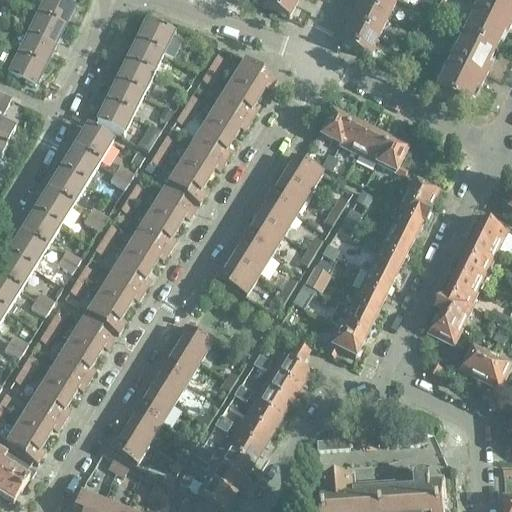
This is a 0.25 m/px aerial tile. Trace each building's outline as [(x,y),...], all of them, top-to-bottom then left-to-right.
[(65,28),(75,7),(60,0),(45,0),(38,15),(65,28)] [(289,21),(298,2),(294,0),(265,0),(262,8),(289,21)] [(386,22),(396,3),(389,0),(363,0),(359,9),(386,22)] [(511,0),(482,0),(477,10),(511,27),(511,24),(511,0)] [(377,41),(386,22),(359,9),(350,28),(377,41)] [(506,36),(511,27),(477,10),(463,38),(494,53),(502,36),(506,36)] [(55,48),(65,28),(38,15),(28,35),(55,48)] [(163,59),(173,38),(147,24),(136,45),(163,59)] [(367,60),(377,41),(350,28),(341,47),(367,60)] [(45,68),(55,48),(28,35),(18,55),(45,68)] [(486,70),(494,53),(463,38),(450,66),(483,82),(488,73),(486,70)] [(153,79),(163,59),(136,45),(126,65),(153,79)] [(35,89),(45,68),(18,55),(8,76),(35,89)] [(216,76),(224,63),(217,59),(209,71),(216,76)] [(276,84),(245,64),(232,86),(258,102),(265,90),(270,93),(276,84)] [(143,99),(153,79),(126,65),(117,86),(143,99)] [(479,91),(483,82),(450,66),(436,94),(466,109),(475,92),(479,91)] [(208,88),(216,76),(209,71),(201,84),(208,88)] [(133,119),(143,99),(117,86),(107,106),(133,119)] [(250,114),(258,102),(232,86),(219,106),(250,125),(255,117),(250,114)] [(0,114),(4,117),(11,102),(4,98),(0,105),(0,114)] [(190,116),(198,104),(191,99),(183,112),(190,116)] [(123,140),(133,119),(107,106),(96,126),(123,140)] [(250,125),(219,106),(207,127),(232,143),(240,131),(245,134),(250,125)] [(183,129),(190,116),(183,112),(176,125),(183,129)] [(339,149),(350,126),(332,117),(321,140),(339,149)] [(0,159),(1,160),(15,133),(0,126),(0,159)] [(357,158),(368,135),(350,126),(339,149),(357,158)] [(225,155),(232,143),(207,127),(194,147),(225,166),(230,158),(225,155)] [(99,167),(113,145),(88,130),(74,151),(99,167)] [(376,167),(387,144),(368,135),(357,158),(376,167)] [(165,157),(173,145),(166,140),(158,153),(165,157)] [(397,171),(406,154),(387,144),(376,167),(395,176),(397,171)] [(225,166),(194,147),(181,167),(207,183),(215,171),(220,175),(225,166)] [(432,162),(436,152),(431,150),(426,159),(432,162)] [(86,188),(99,167),(74,151),(61,173),(86,188)] [(157,170),(165,157),(158,153),(150,165),(157,170)] [(309,198),(322,177),(291,158),(285,167),(290,170),(283,182),(309,198)] [(337,164),(333,161),(329,159),(326,164),(334,169),(337,164)] [(334,169),(326,164),(323,169),(331,174),(334,169)] [(200,196),(207,183),(181,167),(168,189),(199,208),(205,199),(200,196)] [(133,179),(118,170),(114,177),(128,186),(133,179)] [(404,181),(406,175),(397,171),(395,176),(404,181)] [(73,210),(86,188),(61,173),(48,194),(73,210)] [(128,186),(114,177),(110,184),(124,193),(128,186)] [(296,219),(309,198),(283,182),(275,195),(270,191),(265,200),(296,219)] [(427,213),(437,194),(414,183),(405,201),(427,213)] [(135,205),(143,193),(136,188),(128,201),(135,205)] [(60,231),(73,210),(48,194),(34,215),(60,231)] [(195,214),(164,195),(151,216),(177,232),(184,220),(189,223),(195,214)] [(361,208),(366,200),(361,197),(356,205),(361,208)] [(283,239),(296,219),(265,200),(260,208),(265,211),(257,223),(283,239)] [(366,212),(372,203),(366,200),(361,208),(366,212)] [(127,218),(135,205),(128,201),(120,213),(127,218)] [(340,218),(347,205),(340,201),(333,213),(340,218)] [(424,229),(431,214),(427,213),(405,201),(395,220),(396,221),(419,232),(421,228),(424,229)] [(511,212),(511,205),(505,202),(502,207),(511,212)] [(107,221),(92,212),(88,219),(102,228),(107,221)] [(332,230),(340,218),(333,213),(325,226),(332,230)] [(350,226),(356,217),(351,214),(345,223),(350,226)] [(46,252),(60,231),(34,215),(21,236),(46,252)] [(169,244),(177,232),(151,216),(138,236),(169,255),(175,247),(169,244)] [(356,229),(361,220),(356,217),(350,226),(356,229)] [(102,228),(88,219),(83,226),(98,235),(102,228)] [(498,255),(510,230),(488,219),(475,244),(498,255)] [(410,250),(417,235),(419,232),(396,221),(387,239),(410,250)] [(271,260),(283,239),(257,223),(250,235),(245,232),(240,241),(271,260)] [(109,246),(117,234),(110,229),(102,242),(109,246)] [(33,273),(46,252),(21,236),(8,258),(33,273)] [(169,255),(138,236),(126,257),(152,273),(159,261),(164,264),(169,255)] [(401,269),(410,250),(387,239),(378,257),(401,269)] [(258,280),(271,260),(240,241),(234,249),(240,252),(232,264),(258,280)] [(102,259),(109,246),(102,242),(95,254),(102,259)] [(314,258),(322,246),(315,242),(307,254),(314,258)] [(489,273),(498,255),(475,244),(467,262),(489,273)] [(329,261),(334,252),(329,249),(323,258),(329,261)] [(334,264),(339,256),(334,252),(329,261),(334,264)] [(80,263),(66,254),(61,261),(76,270),(80,263)] [(306,271),(314,258),(307,254),(299,267),(306,271)] [(144,285),(152,273),(126,257),(113,277),(144,296),(149,288),(144,285)] [(391,287),(399,272),(401,269),(378,257),(369,276),(391,287)] [(0,282),(20,295),(33,273),(8,258),(0,270),(0,282)] [(76,270),(61,261),(57,269),(71,278),(76,270)] [(480,292),(489,273),(467,262),(457,280),(480,292)] [(245,301),(258,280),(232,264),(225,276),(220,273),(214,282),(245,301)] [(84,287),(92,275),(85,270),(77,283),(84,287)] [(382,306),(391,287),(369,276),(360,294),(382,306)] [(144,296),(113,277),(100,297),(126,314),(134,302),(139,305),(144,296)] [(471,310),(480,292),(457,280),(448,299),(471,310)] [(0,311),(7,316),(20,295),(0,282),(0,311)] [(289,299),(297,287),(290,282),(282,295),(289,299)] [(76,300),(84,287),(77,283),(69,295),(76,300)] [(307,296),(312,288),(307,284),(302,293),(307,296)] [(312,299),(317,291),(312,288),(307,296),(312,299)] [(373,324),(381,309),(382,306),(360,294),(351,313),(373,324)] [(281,312),(289,299),(282,295),(274,307),(281,312)] [(54,306),(39,297),(35,304),(49,313),(54,306)] [(119,326),(126,314),(100,297),(87,319),(118,338),(124,329),(119,326)] [(462,329),(472,310),(471,310),(448,299),(446,303),(443,302),(436,316),(440,318),(462,329)] [(49,313),(35,304),(30,311),(45,320),(49,313)] [(364,343),(373,324),(351,313),(341,331),(364,343)] [(497,329),(502,320),(496,317),(492,326),(497,329)] [(453,348),(462,329),(440,318),(431,336),(453,348)] [(54,336),(62,323),(55,319),(47,331),(54,336)] [(503,331),(507,322),(502,320),(497,329),(503,331)] [(114,344),(83,325),(70,346),(96,362),(103,350),(109,353),(114,344)] [(199,367),(212,346),(185,329),(179,338),(184,342),(177,354),(199,367)] [(46,348),(54,336),(47,331),(39,344),(46,348)] [(355,361),(362,346),(364,343),(341,331),(328,359),(333,362),(338,353),(355,361)] [(505,344),(508,339),(499,334),(496,340),(505,344)] [(27,348),(13,339),(8,346),(23,355),(27,348)] [(503,350),(505,344),(496,340),(494,345),(503,350)] [(23,355),(8,346),(4,354),(18,362),(23,355)] [(89,374),(96,362),(70,346),(57,366),(88,386),(94,377),(89,374)] [(310,375),(300,369),(309,354),(297,347),(282,370),(279,367),(274,375),(301,391),(310,375)] [(481,382),(492,360),(473,350),(462,373),(481,382)] [(186,388),(199,367),(177,354),(169,366),(164,362),(159,371),(186,388)] [(29,376),(36,364),(29,360),(22,372),(29,376)] [(260,372),(265,363),(260,360),(255,368),(260,372)] [(499,392),(511,369),(492,360),(481,382),(499,392)] [(265,375),(270,366),(265,363),(260,372),(265,375)] [(88,386),(57,366),(45,387),(71,403),(78,391),(83,394),(88,386)] [(437,381),(441,372),(435,369),(431,378),(437,381)] [(174,408),(186,388),(159,371),(154,379),(159,382),(151,394),(174,408)] [(21,389),(29,376),(22,372),(14,385),(21,389)] [(301,391),(274,375),(270,382),(273,384),(269,390),(266,388),(265,390),(291,406),(301,391)] [(233,388),(238,381),(231,376),(226,384),(233,388)] [(229,396),(233,388),(226,384),(222,391),(229,396)] [(63,415),(71,403),(45,387),(32,407),(63,426),(68,418),(63,415)] [(241,402),(246,394),(241,390),(236,399),(241,402)] [(291,406),(265,390),(264,392),(267,394),(263,400),(260,398),(255,405),(282,422),(291,406)] [(161,429),(174,408),(151,394),(144,406),(139,403),(134,411),(161,429)] [(246,405),(251,397),(246,394),(241,402),(246,405)] [(0,412),(4,415),(12,403),(5,399),(0,406),(0,412)] [(282,422),(255,405),(251,412),(254,414),(250,421),(247,419),(246,420),(272,437),(282,422)] [(63,426),(32,407),(19,428),(45,444),(53,432),(58,435),(63,426)] [(148,449),(161,429),(134,411),(128,420),(134,423),(126,435),(148,449)] [(208,429),(212,422),(205,417),(201,425),(208,429)] [(272,437),(246,420),(245,422),(248,424),(244,431),(241,429),(236,436),(263,452),(272,437)] [(222,433),(227,424),(222,421),(217,430),(222,433)] [(227,436),(232,427),(227,424),(222,433),(227,436)] [(203,437),(208,429),(201,425),(196,433),(203,437)] [(38,456),(45,444),(19,428),(6,449),(37,468),(43,459),(38,456)] [(135,470),(148,449),(126,435),(119,447),(113,444),(108,453),(135,470)] [(263,452),(236,436),(232,443),(235,445),(231,451),(228,449),(227,451),(253,468),(263,452)] [(428,447),(427,439),(395,441),(396,450),(428,447)] [(350,453),(350,444),(318,446),(318,455),(350,453)] [(253,468),(227,451),(225,453),(229,455),(225,461),(221,459),(217,466),(243,483),(253,468)] [(203,463),(208,455),(203,452),(198,460),(203,463)] [(24,479),(29,471),(0,453),(0,500),(13,508),(29,482),(24,479)] [(208,466),(213,458),(208,455),(203,463),(208,466)] [(182,470),(187,463),(180,459),(175,466),(182,470)] [(115,476),(120,469),(112,464),(107,471),(115,476)] [(178,478),(182,470),(175,466),(171,474),(178,478)] [(243,483),(217,466),(213,473),(216,476),(212,482),(209,480),(207,482),(234,498),(243,483)] [(122,480),(127,473),(120,469),(115,476),(122,480)] [(444,511),(444,507),(443,483),(430,483),(430,482),(430,481),(429,479),(428,478),(428,477),(426,476),(425,476),(424,475),(422,475),(420,476),(418,477),(416,478),(415,480),(415,482),(415,483),(415,488),(353,492),(352,480),(320,482),(322,511),(444,511)] [(186,490),(191,482),(186,478),(181,487),(186,490)] [(225,511),(234,498),(207,482),(206,483),(210,485),(206,492),(202,490),(198,497),(220,511),(225,511)] [(157,502),(161,495),(153,490),(149,497),(157,502)] [(163,506),(168,499),(161,495),(157,502),(163,506)] [(100,511),(103,507),(80,498),(73,511),(100,511)]
